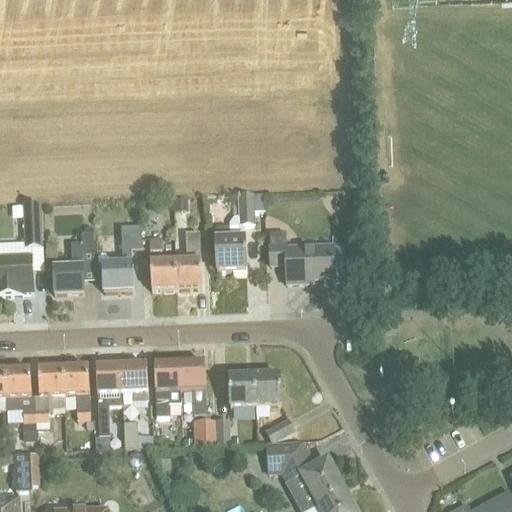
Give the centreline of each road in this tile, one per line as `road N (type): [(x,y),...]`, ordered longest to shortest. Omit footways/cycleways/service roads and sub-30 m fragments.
road 1 (residential): [(0,341),(306,328)]
road 2 (residential): [(399,497),(306,328)]
road 3 (residential): [(399,497),(511,437)]
